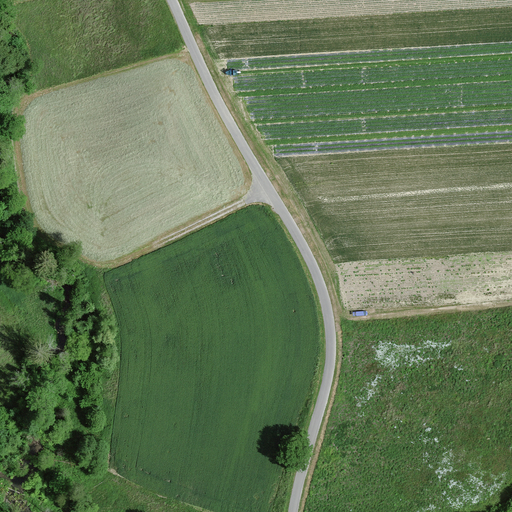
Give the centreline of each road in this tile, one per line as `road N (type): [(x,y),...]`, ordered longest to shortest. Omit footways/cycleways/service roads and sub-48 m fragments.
road 1 (tertiary): [(292,511),(328,371),(325,302),(170,0)]
road 2 (track): [(151,246),(268,186)]
